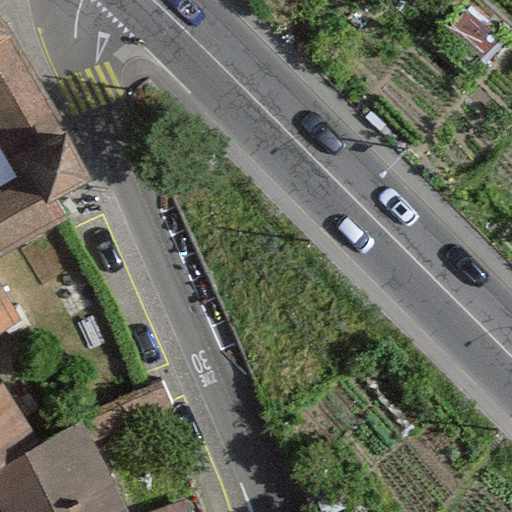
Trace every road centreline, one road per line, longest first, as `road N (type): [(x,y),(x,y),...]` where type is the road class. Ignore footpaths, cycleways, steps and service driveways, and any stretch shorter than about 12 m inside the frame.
road 1 (residential): [(85,0),(84,59),(94,103),(286,511)]
road 2 (primary): [(148,0),(511,354)]
